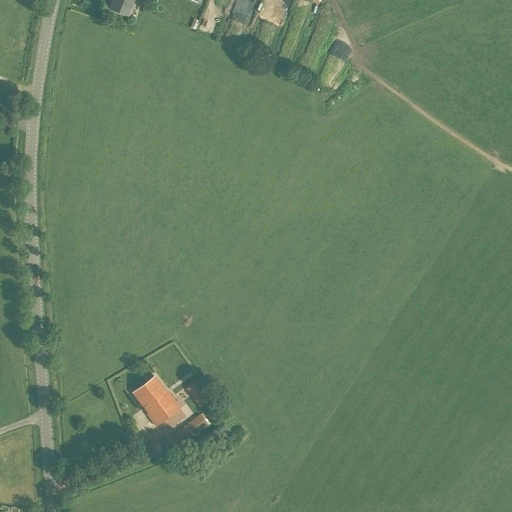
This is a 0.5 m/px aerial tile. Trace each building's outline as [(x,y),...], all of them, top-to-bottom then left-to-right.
[(112,0),(109,9),(128,16),(133,0),(112,0)] [(167,393),(155,377),(133,393),(148,413),(147,414),(156,426),(181,408),(168,391),(167,393)] [(203,406),(215,397),(202,378),(189,387),(203,406)] [(172,453),(209,426),(199,414),(164,441),(172,453)] [(195,460),(216,445),(208,433),(187,449),(195,460)] [(145,461),(156,455),(152,446),(140,452),(145,461)]
